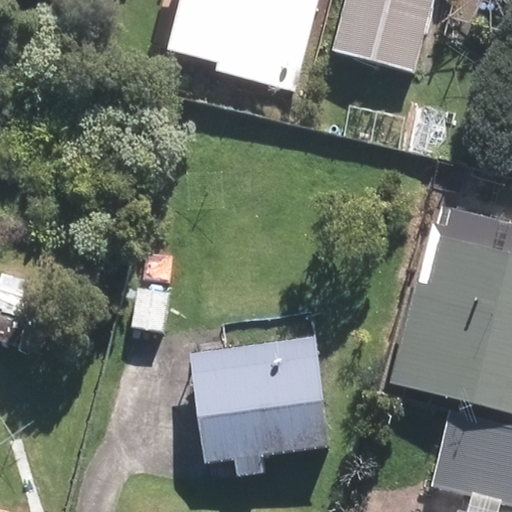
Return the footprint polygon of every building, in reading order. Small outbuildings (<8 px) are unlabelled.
[(306,98),(330,0),(166,0),(166,1),(183,5),(170,58),(221,70),(219,78),(306,98)] [(349,0),(335,58),(420,78),(440,0),(349,0)] [(511,415),(511,259),(431,240),(419,287),(406,284),(382,384),(511,415)] [(165,291),(133,286),(128,325),(160,330),(165,291)] [(19,314),(0,308),(0,343),(11,346),(19,314)] [(310,340),(186,352),(197,462),(322,448),(310,340)] [(425,485),(511,506),(511,426),(444,410),(425,485)]
